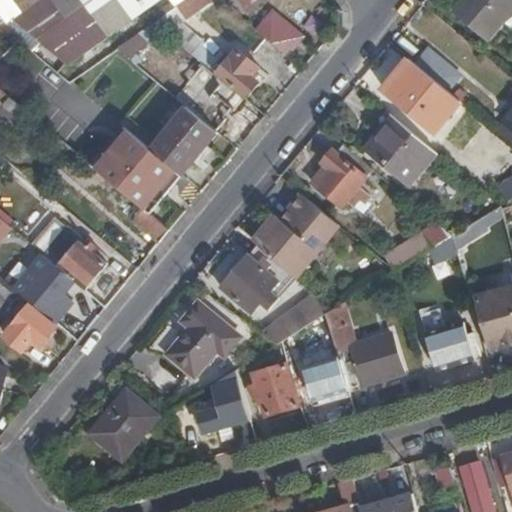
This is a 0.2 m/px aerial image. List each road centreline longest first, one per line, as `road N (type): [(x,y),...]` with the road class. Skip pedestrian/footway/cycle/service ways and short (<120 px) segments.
road 1 (residential): [(0,474),(377,20)]
road 2 (residential): [(511,404),(142,511)]
